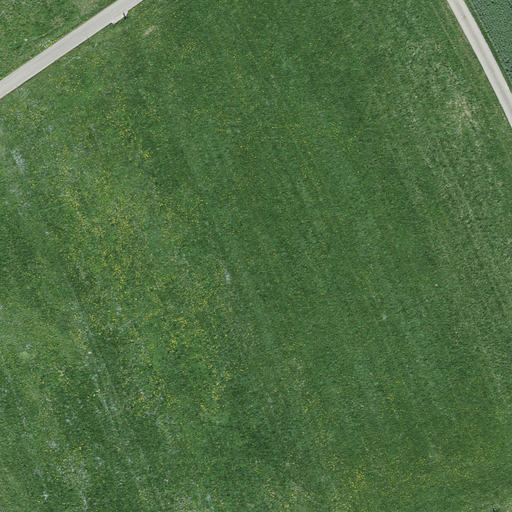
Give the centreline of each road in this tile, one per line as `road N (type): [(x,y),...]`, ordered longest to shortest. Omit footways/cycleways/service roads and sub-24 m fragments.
road 1 (track): [(0,91),(133,0)]
road 2 (unclassified): [(511,111),(454,0)]
